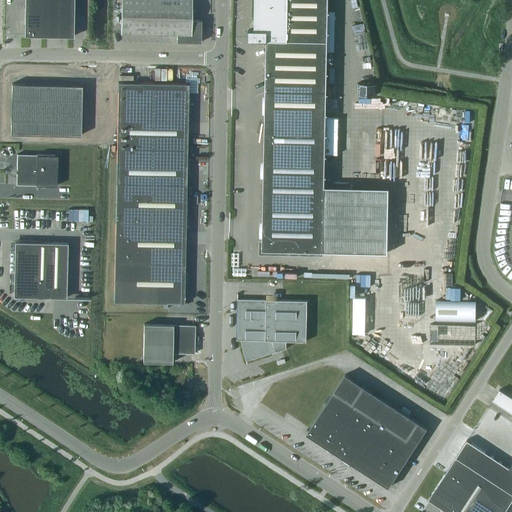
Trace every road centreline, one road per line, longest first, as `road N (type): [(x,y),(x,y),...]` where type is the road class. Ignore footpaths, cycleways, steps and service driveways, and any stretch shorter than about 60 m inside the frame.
road 1 (tertiary): [(214,415),(221,60)]
road 2 (unclassified): [(511,295),(491,279),(480,239),(511,40)]
road 3 (unclassified): [(221,60),(0,54)]
road 4 (unclassified): [(397,511),(511,337)]
road 5 (tertiary): [(214,415),(369,511)]
road 6 (tertiary): [(99,461),(133,464),(214,415)]
